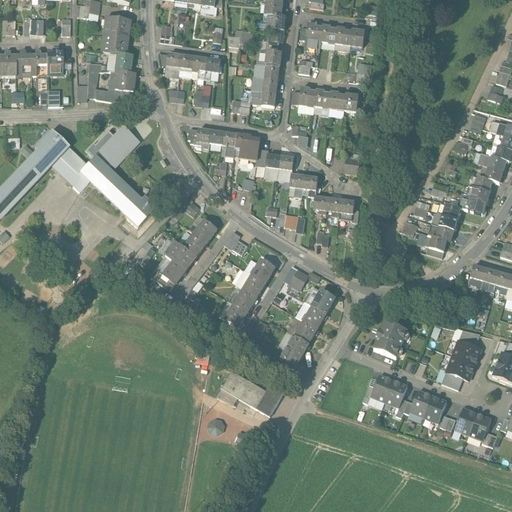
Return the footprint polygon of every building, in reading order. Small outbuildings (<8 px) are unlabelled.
[(202,0),(189,0),(188,7),(201,8),(202,0)] [(215,0),(202,0),(201,8),(214,10),(215,0)] [(283,0),(266,0),(266,7),(282,9),(283,0)] [(282,9),(266,7),(264,19),(268,19),(281,20),(282,9)] [(81,8),(79,19),(87,21),(88,15),(89,10),(83,8),(81,8)] [(281,20),(268,19),(266,31),(272,32),(283,33),(285,21),(281,20)] [(129,24),(104,21),(102,38),(111,40),(127,42),(129,24)] [(42,23),(30,22),(29,38),(42,38),(42,23)] [(62,22),(62,42),(70,42),(70,22),(62,22)] [(15,23),(2,23),(2,37),(14,38),(15,23)] [(315,28),(307,27),(307,32),(305,44),(304,53),(319,56),(320,46),(322,31),(315,30),(315,28)] [(337,33),(330,32),(330,30),(322,29),(322,31),(320,46),(328,47),(329,45),(335,45),(337,33)] [(345,32),(337,31),(337,33),(335,45),(335,47),(343,49),(343,47),(350,47),(352,35),(351,35),(345,34),(345,32)] [(283,33),(272,32),(271,44),(282,46),(283,33)] [(364,34),(352,33),(351,35),(352,35),(350,47),(350,49),(362,51),(364,34)] [(111,40),(102,38),(100,56),(109,57),(111,40)] [(241,41),(235,40),(228,39),(229,51),(240,53),(240,48),(241,41)] [(127,42),(111,40),(109,57),(115,58),(124,59),(124,58),(127,42)] [(39,54),(34,54),(35,58),(30,58),(31,79),(36,78),(35,67),(46,67),(46,58),(39,58),(39,54)] [(57,54),(52,54),(52,58),(46,58),(46,67),(46,78),(58,78),(58,71),(62,71),(62,67),(61,62),(61,57),(57,57),(57,54)] [(9,55),(4,55),(4,59),(0,59),(0,60),(1,80),(16,79),(15,59),(9,59),(9,55)] [(24,55),(19,55),(19,59),(15,59),(16,79),(31,79),(30,58),(24,58),(24,55)] [(280,58),(259,55),(257,68),(266,70),(279,71),(280,58)] [(181,58),(168,57),(165,79),(178,80),(180,71),(181,58)] [(124,59),(115,58),(113,74),(117,75),(129,77),(131,59),(124,58),(124,59)] [(194,60),(181,58),(180,71),(192,73),(194,60)] [(207,62),(194,60),(192,73),(191,81),(204,83),(205,75),(207,62)] [(220,64),(207,62),(205,75),(218,77),(220,64)] [(100,66),(88,66),(88,74),(97,74),(100,74),(100,66)] [(310,69),(299,68),(298,77),(309,78),(310,69)] [(279,71),(266,70),(265,83),(277,84),(279,71)] [(97,74),(88,74),(87,100),(94,100),(95,92),(97,74)] [(129,77),(117,75),(114,93),(130,95),(131,95),(133,82),(132,82),(133,77),(129,77)] [(358,77),(357,77),(356,86),(369,88),(370,79),(366,78),(358,77)] [(265,83),(254,82),(253,94),(263,95),(265,83)] [(277,84),(265,83),(263,95),(276,97),(277,84)] [(501,90),(492,88),(490,94),(500,97),(501,90)] [(204,89),(203,94),(201,111),(208,112),(211,90),(204,89)] [(107,94),(95,92),(94,100),(110,104),(115,102),(129,104),(130,95),(114,93),(108,92),(107,94)] [(309,93),(301,92),(300,97),(299,108),(307,109),(307,107),(314,108),(315,108),(316,96),(309,95),(309,93)] [(47,108),(48,110),(58,110),(58,93),(47,94),(47,108)] [(203,94),(196,93),(194,110),(201,111),(203,94)] [(177,95),(170,94),(169,105),(176,106),(177,95)] [(324,95),(316,94),(316,96),(315,108),(314,108),(314,110),(322,111),(322,109),(329,110),(331,98),(324,97),(324,95)] [(502,98),(490,94),(488,101),(500,105),(502,98)] [(184,96),(177,95),(176,106),(183,107),(184,96)] [(263,95),(260,95),(259,102),(262,102),(262,109),(274,111),(276,97),(263,95)] [(300,97),(293,96),(291,108),(299,109),(299,108),(300,97)] [(339,97),(331,96),(331,98),(329,110),(329,112),(337,113),(337,111),(344,112),(346,100),(345,100),(339,99),(339,97)] [(358,99),(346,97),(345,100),(346,100),(344,112),(344,114),(356,116),(358,99)] [(241,105),(233,104),(231,115),(239,116),(241,105)] [(250,105),(241,104),(241,105),(239,116),(248,118),(250,105)] [(486,120),(475,116),(471,128),(482,131),(486,120)] [(482,131),(471,128),(469,133),(480,137),(482,131)] [(36,154),(0,192),(0,221),(51,168),(79,195),(91,182),(127,217),(125,219),(137,230),(155,211),(143,199),(140,203),(112,176),(141,146),(123,129),(94,160),(85,169),(66,151),(68,150),(52,134),(34,152),(36,154)] [(198,133),(190,132),(188,143),(191,143),(190,147),(193,147),(194,143),(197,143),(198,133)] [(211,134),(198,133),(197,143),(194,143),(193,147),(193,148),(201,149),(201,151),(209,152),(210,145),(211,134)] [(224,136),(211,134),(210,145),(215,145),(215,148),(222,149),(223,146),(224,136)] [(237,138),(224,136),(223,146),(226,147),(225,160),(234,161),(235,150),(237,138)] [(511,141),(504,139),(497,137),(495,145),(498,147),(498,149),(501,150),(511,153),(511,154),(511,153),(511,141)] [(250,139),(237,138),(235,150),(241,151),(240,161),(257,163),(259,143),(250,142),(250,139)] [(473,142),(462,139),(461,144),(471,148),(473,142)] [(297,149),(306,155),(308,143),(306,142),(298,141),(297,149)] [(501,150),(498,149),(493,148),(490,159),(491,159),(494,160),(505,164),(509,165),(511,154),(511,153),(501,150)] [(268,154),(258,153),(256,170),(266,171),(267,158),(268,158),(268,154)] [(491,159),(482,156),(478,168),(488,170),(502,175),(505,164),(494,160),(491,159)] [(268,158),(267,158),(266,171),(264,181),(278,183),(279,173),(280,160),(268,158)] [(294,162),(280,160),(279,173),(292,175),(294,162)] [(353,162),(347,161),(345,177),(358,179),(360,163),(353,162)] [(502,175),(488,170),(484,182),(492,184),(499,186),(502,175)] [(279,173),(278,183),(291,184),(291,178),(292,175),(279,173)] [(304,180),(291,178),(291,184),(290,191),(303,193),(304,180)] [(318,182),(304,180),(303,193),(309,193),(308,199),(315,200),(318,182)] [(484,182),(477,180),(474,191),(488,195),(492,184),(484,182)] [(243,182),(241,193),(252,196),(254,185),(243,182)] [(446,189),(434,186),(433,191),(444,194),(446,189)] [(474,191),(466,189),(463,200),(485,206),(488,195),(474,191)] [(433,191),(432,191),(431,198),(442,201),(444,195),(433,191)] [(463,200),(461,199),(458,211),(460,211),(485,218),(487,212),(484,211),(485,206),(463,200)] [(315,200),(313,213),(319,214),(319,216),(326,217),(327,215),(326,215),(328,202),(315,200)] [(189,201),(172,218),(178,223),(186,214),(192,205),(193,204),(189,201)] [(341,204),(328,202),(326,215),(327,215),(334,216),(333,220),(338,220),(339,220),(341,204)] [(354,205),(341,204),(339,220),(338,220),(338,223),(352,224),(354,205)] [(192,205),(186,214),(193,220),(200,211),(192,205)] [(458,211),(445,207),(442,219),(457,223),(460,211),(458,211)] [(420,212),(415,211),(413,217),(428,221),(430,215),(428,214),(420,212)] [(442,219),(437,217),(433,228),(453,234),(457,223),(442,219)] [(298,221),(286,220),(284,233),(296,235),(298,221)] [(305,222),(298,221),(296,235),(303,236),(305,222)] [(204,223),(194,237),(206,246),(217,232),(204,223)] [(433,228),(431,227),(428,238),(432,239),(436,240),(436,241),(447,244),(446,244),(450,245),(453,234),(433,228)] [(3,233),(0,236),(0,266),(3,270),(21,252),(3,233)] [(233,235),(223,248),(232,253),(238,243),(240,239),(233,235)] [(194,237),(183,251),(196,260),(206,246),(194,237)] [(447,244),(436,241),(436,240),(432,239),(428,251),(443,255),(446,244),(447,244)] [(247,249),(238,243),(232,253),(242,259),(247,249)] [(511,247),(504,245),(502,252),(511,254),(511,247)] [(182,253),(175,247),(166,259),(173,264),(185,274),(196,260),(183,251),(182,253)] [(428,251),(426,257),(442,262),(443,255),(428,251)] [(511,254),(502,252),(500,259),(511,262),(511,254)] [(138,258),(133,264),(137,267),(142,261),(138,258)] [(142,261),(137,267),(141,270),(146,264),(142,261)] [(173,264),(162,278),(175,287),(185,274),(173,264)] [(274,272),(260,264),(252,278),(265,286),(274,272)] [(487,272),(474,268),(470,280),(483,284),(487,272)] [(292,270),(284,283),(289,287),(298,273),(292,270)] [(20,282),(17,279),(21,275),(17,271),(11,276),(8,272),(1,278),(12,290),(20,282)] [(499,275),(487,272),(483,284),(496,288),(499,275)] [(308,279),(298,273),(289,287),(300,293),(308,279)] [(511,279),(499,275),(496,288),(508,291),(511,279)] [(265,286),(252,278),(243,293),(256,301),(265,286)] [(481,292),(481,291),(483,284),(470,280),(468,289),(481,292)] [(165,291),(154,282),(147,291),(159,299),(165,291)] [(496,288),(483,284),(481,291),(494,295),(496,288)] [(256,301),(243,293),(234,308),(247,316),(256,301)] [(334,303),(320,295),(317,301),(310,297),(305,306),(312,310),(325,318),(334,303)] [(195,302),(191,300),(187,306),(191,309),(195,302)] [(199,305),(195,302),(191,309),(195,311),(199,305)] [(234,308),(225,323),(238,331),(247,316),(234,308)] [(325,318),(312,310),(303,325),(317,333),(325,318)] [(384,324),(380,335),(378,335),(376,341),(378,341),(373,352),(396,361),(407,333),(384,324)] [(259,325),(250,340),(258,344),(266,329),(259,325)] [(317,333),(303,325),(294,340),(308,348),(317,333)] [(480,337),(462,333),(458,344),(475,350),(480,337)] [(308,348),(294,340),(286,355),(297,361),(299,363),(308,348)] [(475,350),(458,344),(460,345),(458,351),(455,350),(452,359),(475,368),(478,361),(477,361),(480,352),(475,350)] [(297,361),(286,355),(278,368),(290,374),(297,361)] [(511,358),(505,356),(502,355),(493,378),(511,385),(511,358)] [(475,368),(452,359),(449,368),(451,369),(449,375),(446,374),(463,381),(468,383),(472,375),(475,368)] [(265,394),(231,374),(221,391),(230,396),(231,394),(251,406),(249,408),(268,420),(284,394),(270,386),(265,394)] [(463,381),(446,374),(441,386),(458,393),(463,381)] [(374,391),(371,400),(385,406),(393,384),(379,378),(374,391)] [(407,389),(393,384),(385,406),(399,411),(402,402),(407,389)] [(369,388),(362,405),(368,407),(371,400),(374,391),(369,388)] [(413,407),(410,416),(424,421),(432,399),(418,394),(413,407)] [(432,399),(424,421),(438,426),(446,405),(432,399)] [(399,411),(396,419),(401,421),(408,404),(402,402),(399,411)] [(408,404),(403,416),(409,418),(410,416),(413,407),(408,404)] [(463,411),(454,433),(468,439),(477,417),(463,411)] [(491,422),(477,417),(468,439),(482,444),(486,435),(491,422)] [(444,419),(440,430),(445,432),(449,421),(444,419)] [(455,423),(450,421),(445,432),(451,434),(455,423)] [(504,421),(500,432),(506,434),(507,432),(510,423),(504,421)] [(491,437),(486,435),(482,444),(482,446),(487,448),(491,437)] [(491,437),(487,448),(493,450),(497,439),(492,437),(491,437)]
